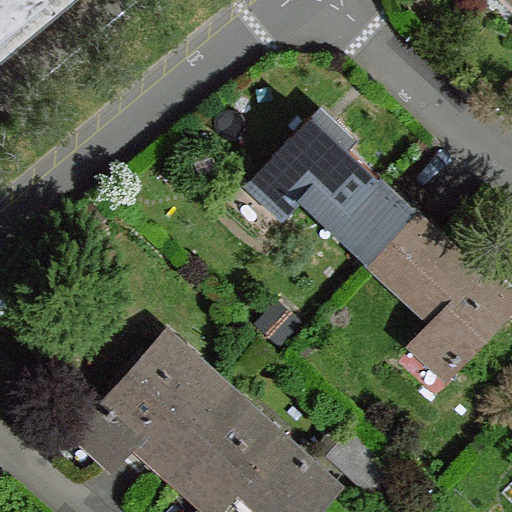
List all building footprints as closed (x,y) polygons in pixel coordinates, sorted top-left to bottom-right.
[(0,0),(0,53),(63,0),(0,0)] [(342,138),(317,115),(253,183),(287,215),(306,195),(372,256),(413,211),(388,188),(339,141),(342,138)] [(413,211),(372,256),(439,318),(420,338),(453,369),(511,304),(511,295),(493,277),(489,282),(443,238),(413,211)] [(0,323),(20,306),(3,284),(0,286),(0,323)] [(134,436),(159,459),(226,385),(170,335),(83,431),(114,460),(134,436)] [(283,436),(226,385),(159,459),(185,485),(190,480),(218,505),(238,485),(283,436)] [(315,511),(338,486),(283,436),(238,485),(259,504),(273,489),(297,511),(315,511)]
